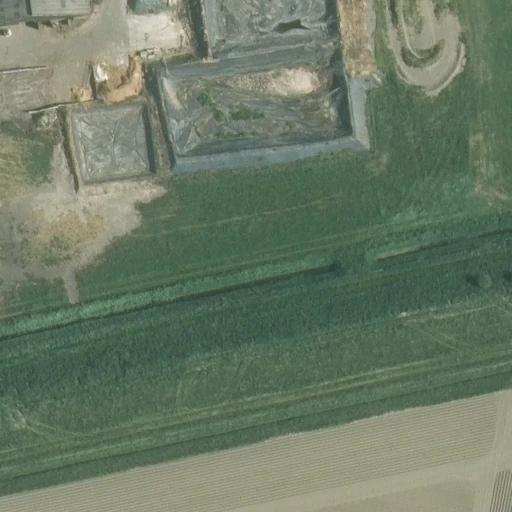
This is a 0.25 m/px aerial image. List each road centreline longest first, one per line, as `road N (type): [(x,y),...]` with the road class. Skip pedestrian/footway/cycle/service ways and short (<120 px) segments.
road 1 (track): [(0,459),(511,351)]
road 2 (unknown): [(110,0),(102,51),(0,60)]
